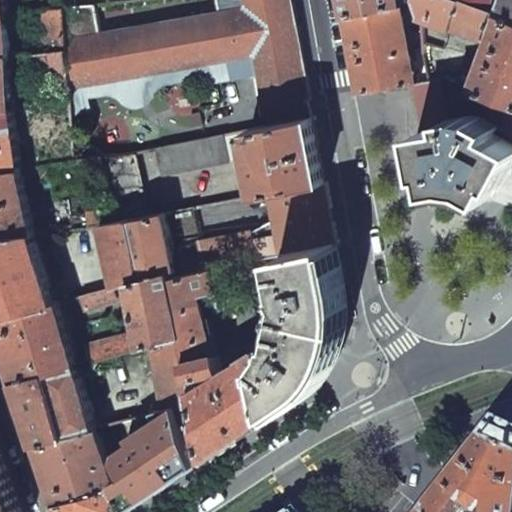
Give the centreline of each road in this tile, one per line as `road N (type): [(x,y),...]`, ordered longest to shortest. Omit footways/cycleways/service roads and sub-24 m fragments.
road 1 (residential): [(428,360),(402,349),(370,306),(315,0)]
road 2 (residential): [(428,360),(397,390),(325,426),(196,511)]
road 3 (residential): [(407,511),(459,445),(428,360)]
road 4 (residential): [(0,379),(46,511)]
